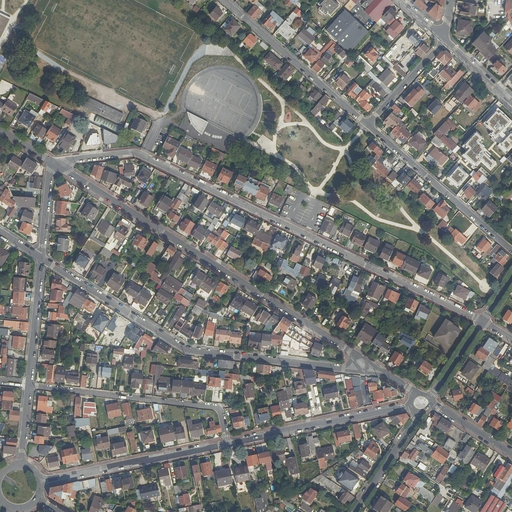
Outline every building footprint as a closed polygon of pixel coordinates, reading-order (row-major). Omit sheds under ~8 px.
[(0,0),(0,40),(11,19),(0,13),(0,0)] [(184,0),(181,0),(191,8),(192,7),(184,0)] [(350,0),(355,5),(359,0),(361,0),(364,2),(359,7),(364,11),(368,6),(368,5),(372,0),(350,0)] [(373,0),(368,6),(364,11),(371,18),(376,22),(379,19),(388,9),(393,4),(388,0),(373,0)] [(414,0),(413,2),(422,11),(426,6),(421,2),(423,0),(414,0)] [(427,0),(427,1),(434,2),(436,2),(431,7),(430,7),(426,11),(434,20),(438,18),(440,8),(442,8),(443,0),(427,0)] [(508,12),(510,13),(510,10),(511,0),(502,0),(502,4),(503,4),(503,5),(505,5),(504,12),(508,12)] [(252,5),(253,5),(246,13),(253,19),(260,11),(259,11),(262,7),(256,1),(252,5)] [(463,3),(462,9),(461,9),(460,15),(473,17),(475,5),(463,3)] [(192,7),(191,8),(196,13),(200,9),(195,5),(192,7)] [(221,13),(215,8),(209,14),(215,19),(221,13)] [(300,13),(295,8),(275,30),(286,39),(292,31),(286,26),(287,24),(289,25),(291,23),(291,22),(294,18),(297,16),(298,16),(300,13)] [(312,12),(307,8),(302,13),(307,18),(312,12)] [(395,15),(388,9),(379,19),(385,26),(392,19),(395,15)] [(325,30),(347,50),(365,30),(362,27),(351,17),(348,14),(344,10),(325,30)] [(312,12),(307,18),(315,25),(320,20),(312,12)] [(266,25),(270,28),(276,22),(267,15),(261,22),(265,26),(266,25)] [(376,22),(371,18),(362,27),(365,30),(367,32),(376,22)] [(385,26),(382,29),(384,31),(383,33),(391,40),(402,28),(392,19),(385,26)] [(326,25),(320,20),(315,25),(321,30),(321,31),(326,25)] [(231,21),(227,25),(223,22),(216,31),(220,34),(224,29),(230,34),(238,26),(231,21)] [(470,23),(458,21),(456,34),(469,36),(469,33),(471,33),(471,28),(470,28),(470,23)] [(308,27),(305,30),(303,28),(297,35),(305,42),(310,35),(313,32),(308,27)] [(413,32),(406,39),(413,45),(420,38),(413,32)] [(482,32),(473,42),(477,46),(482,50),(488,43),(491,41),(486,36),(482,32)] [(256,39),(249,34),(243,41),(250,46),(256,39)] [(310,35),(305,42),(308,45),(309,44),(314,39),(310,35)] [(511,39),(503,48),(511,55),(511,53),(511,39)] [(262,40),(258,44),(266,51),(270,47),(262,40)] [(305,48),(300,54),(313,65),(318,59),(319,59),(324,53),(327,49),(332,43),(329,40),(319,52),(311,46),(309,49),(307,47),(305,48)] [(421,43),(413,51),(421,58),(429,50),(421,43)] [(480,52),(486,57),(485,59),(487,61),(496,51),(488,43),(482,50),(480,52)] [(334,48),(336,50),(334,52),(341,58),(344,55),(336,46),(334,48)] [(372,62),(378,55),(370,47),(363,54),(372,62)] [(320,59),(324,63),(331,54),(327,49),(324,53),(325,54),(320,59)] [(359,54),(355,51),(350,57),(353,60),(358,55),(359,54)] [(445,51),(441,52),(435,58),(440,63),(434,69),(433,68),(428,74),(432,78),(440,69),(439,68),(443,65),(444,65),(451,58),(445,51)] [(281,63),(268,52),(263,58),(275,69),(281,63)] [(358,55),(353,60),(366,73),(371,67),(358,55)] [(349,58),(344,63),(349,67),(353,62),(349,58)] [(493,58),(490,63),(502,73),(505,69),(501,66),(504,63),(500,59),(498,62),(493,58)] [(318,59),(313,65),(311,67),(316,72),(323,64),(318,59)] [(278,71),(272,77),(281,84),(285,80),(283,78),(291,68),(285,63),(278,71)] [(405,75),(394,66),(392,68),(402,78),(405,75)] [(293,70),(291,68),(283,78),(285,80),(293,70)] [(378,79),(382,82),(378,86),(383,91),(387,86),(386,85),(395,75),(388,69),(378,79)] [(462,73),(458,70),(448,82),(443,86),(445,88),(449,85),(450,86),(462,73)] [(334,81),(339,85),(338,86),(342,89),(350,81),(341,73),(334,81)] [(448,82),(438,73),(430,82),(433,86),(435,84),(438,87),(440,90),(443,86),(448,82)] [(376,76),(372,80),(377,85),(378,86),(382,82),(378,79),(376,76)] [(384,93),(376,86),(377,85),(372,80),(368,85),(381,97),(384,93)] [(461,104),(473,91),(463,83),(455,92),(456,94),(453,97),(461,104)] [(387,86),(383,91),(387,94),(391,90),(387,86)] [(354,90),(350,87),(345,93),(349,95),(353,98),(356,95),(353,91),(354,90)] [(415,90),(413,89),(403,100),(410,107),(424,93),(418,87),(415,90)] [(354,99),(361,104),(360,105),(366,111),(370,106),(364,101),(370,95),(363,89),(354,99)] [(320,95),(314,90),(309,95),(312,98),(315,100),(320,95)] [(38,97),(28,93),(25,97),(29,99),(34,101),(36,99),(36,100),(38,97)] [(312,109),(316,113),(328,98),(325,94),(312,109)] [(463,105),(464,104),(471,110),(478,102),(470,95),(462,104),(463,105)] [(36,99),(34,101),(38,103),(35,108),(38,110),(44,100),(38,97),(36,100),(36,99)] [(85,97),(81,105),(118,123),(122,114),(85,97)] [(16,106),(6,99),(3,104),(1,107),(8,111),(6,113),(10,116),(16,106)] [(49,103),(44,100),(38,110),(36,113),(41,116),(49,103)] [(433,116),(442,106),(435,100),(426,109),(433,116)] [(491,103),(488,100),(483,105),(487,108),(491,103)] [(409,112),(399,103),(383,122),(386,125),(387,124),(393,129),(400,121),(409,112)] [(61,108),(59,112),(68,117),(64,124),(67,126),(70,121),(74,115),(61,108)] [(23,109),(17,120),(22,124),(28,127),(33,118),(34,116),(23,109)] [(335,120),(340,113),(338,111),(335,114),(334,113),(331,117),(335,120)] [(486,118),(489,114),(487,112),(473,128),(483,136),(490,129),(486,126),(490,122),(486,118)] [(144,121),(134,117),(129,128),(139,132),(144,121)] [(343,124),(346,127),(344,130),(347,133),(353,126),(344,118),(339,124),(341,125),(343,124)] [(448,119),(445,122),(451,127),(454,131),(457,128),(448,119)] [(86,121),(83,128),(87,131),(89,128),(91,123),(90,123),(86,121)] [(390,132),(404,143),(410,136),(405,131),(408,127),(400,121),(393,129),(390,132)] [(444,122),(433,134),(435,136),(442,143),(448,148),(451,151),(452,151),(453,150),(456,146),(444,135),(451,127),(445,122),(445,121),(444,122)] [(91,123),(89,128),(102,135),(102,129),(91,123)] [(32,132),(38,136),(34,143),(38,145),(42,138),(41,138),(46,130),(42,127),(42,126),(40,125),(39,126),(36,124),(32,132)] [(51,124),(43,136),(52,141),(60,130),(51,124)] [(501,127),(493,135),(502,144),(506,140),(510,136),(504,130),(501,127)] [(102,129),(102,135),(103,144),(114,143),(117,136),(103,129),(102,129)] [(73,138),(64,132),(56,144),(65,150),(73,138)] [(425,144),(415,135),(408,143),(418,151),(425,144)] [(430,141),(437,147),(441,144),(442,143),(435,136),(434,137),(430,141)] [(168,149),(166,154),(172,157),(179,144),(165,137),(161,146),(168,149)] [(373,158),(370,155),(364,161),(370,167),(371,166),(376,160),(375,159),(382,152),(372,143),(369,147),(374,152),(373,153),(374,154),(375,153),(376,154),(373,158)] [(482,143),(479,146),(487,154),(490,150),(482,143)] [(434,148),(432,151),(444,161),(447,158),(434,148)] [(180,149),(175,158),(185,164),(190,155),(190,154),(180,149)] [(218,155),(216,158),(221,161),(224,154),(219,151),(218,155)] [(432,151),(428,154),(441,165),(444,161),(432,151)] [(200,160),(190,155),(185,164),(195,169),(197,166),(199,167),(200,164),(198,163),(200,160)] [(11,156),(4,165),(15,172),(21,162),(11,156)] [(20,166),(25,170),(22,175),(27,176),(29,176),(36,165),(25,158),(20,166)] [(215,166),(204,160),(199,169),(208,174),(207,174),(210,176),(215,166)] [(371,166),(385,179),(385,180),(389,184),(394,178),(389,173),(384,168),(385,167),(376,160),(371,166)] [(486,162),(481,167),(490,176),(495,171),(486,162)] [(123,166),(118,167),(119,174),(129,179),(129,175),(133,174),(132,165),(125,166),(125,171),(123,171),(123,166)] [(101,168),(93,166),(90,175),(99,177),(101,168)] [(220,167),(215,178),(226,184),(231,173),(220,167)] [(142,168),(136,178),(145,184),(151,174),(142,168)] [(458,170),(452,176),(459,181),(465,185),(471,179),(466,175),(465,174),(464,175),(462,173),(458,170)] [(470,171),(466,175),(471,179),(472,177),(474,175),(475,174),(475,173),(471,170),(470,171)] [(103,171),(101,180),(113,183),(118,175),(103,171)] [(475,173),(475,174),(484,182),(487,179),(484,176),(483,177),(481,176),(482,176),(481,175),(481,174),(478,171),(477,172),(477,171),(475,173)] [(446,172),(439,181),(442,183),(450,175),(446,172)] [(412,180),(403,173),(397,181),(405,188),(407,186),(412,180)] [(119,174),(118,175),(113,183),(118,187),(120,183),(128,187),(132,181),(129,179),(119,174)] [(474,175),(472,177),(481,185),(484,182),(475,174),(474,175)] [(238,175),(233,185),(240,189),(245,179),(238,175)] [(27,181),(25,181),(24,187),(37,189),(39,177),(29,176),(27,176),(27,181)] [(247,180),(245,179),(240,189),(240,190),(253,197),(254,196),(258,187),(250,183),(246,181),(247,180)] [(412,180),(407,186),(416,194),(422,187),(413,179),(412,180)] [(57,188),(58,189),(57,190),(61,198),(64,196),(66,198),(69,196),(68,194),(69,193),(65,184),(57,188)] [(188,186),(184,184),(178,193),(180,195),(181,193),(182,194),(185,189),(186,189),(188,186)] [(287,184),(284,191),(288,194),(292,187),(287,184)] [(259,185),(258,187),(254,196),(263,200),(268,190),(261,186),(259,185)] [(474,194),(478,197),(480,194),(486,199),(493,191),(490,188),(489,190),(484,186),(481,185),(479,188),(476,191),(476,192),(474,194)] [(474,194),(476,192),(469,186),(463,193),(470,198),(474,194)] [(297,189),(292,187),(288,194),(294,196),(297,189)] [(8,191),(4,189),(3,190),(0,195),(0,200),(10,207),(2,220),(6,222),(16,206),(14,202),(13,203),(7,199),(9,196),(6,194),(8,191)] [(511,189),(503,198),(507,202),(511,196),(511,189)] [(152,198),(143,192),(138,200),(146,206),(152,198)] [(177,200),(175,199),(169,208),(171,209),(170,211),(167,216),(175,221),(179,215),(178,214),(174,211),(177,206),(180,202),(181,203),(185,196),(182,194),(181,193),(180,195),(177,200)] [(281,197),(272,193),(268,201),(277,206),(281,197)] [(497,193),(494,197),(501,203),(504,200),(503,199),(497,193)] [(434,203),(423,194),(418,200),(429,209),(434,203)] [(162,196),(154,208),(160,212),(162,210),(166,212),(172,202),(162,196)] [(207,202),(199,196),(193,206),(201,211),(207,202)] [(18,202),(14,202),(16,206),(19,207),(33,208),(33,199),(18,198),(18,202)] [(68,202),(57,201),(56,214),(58,214),(66,215),(68,202)] [(217,216),(221,208),(211,201),(206,209),(217,216)] [(445,204),(441,201),(433,209),(443,217),(448,210),(443,206),(445,204)] [(489,201),(481,210),(489,217),(497,208),(489,201)] [(87,204),(86,205),(82,202),(81,204),(76,211),(91,221),(97,211),(87,204)] [(19,207),(16,206),(9,217),(12,218),(19,207)] [(25,212),(22,210),(18,220),(21,222),(27,224),(32,214),(25,212)] [(203,213),(201,217),(211,223),(213,220),(203,213)] [(246,219),(236,214),(230,222),(241,228),(246,219)] [(335,221),(325,215),(318,229),(328,234),(335,221)] [(501,221),(495,216),(490,221),(496,226),(501,221)] [(66,220),(56,218),(55,231),(65,232),(66,225),(66,220)] [(193,224),(185,219),(179,228),(187,233),(193,224)] [(247,222),(243,228),(255,235),(256,233),(257,231),(260,226),(248,219),(247,222)] [(442,220),(437,226),(442,230),(447,225),(442,220)] [(107,237),(113,228),(102,221),(97,229),(100,231),(99,232),(107,237)] [(18,230),(27,234),(31,226),(27,224),(21,222),(18,230)] [(343,223),(338,232),(348,237),(352,228),(343,223)] [(225,227),(222,224),(216,233),(219,235),(224,229),(224,228),(225,227)] [(127,232),(116,225),(104,244),(102,247),(103,247),(105,249),(112,237),(118,241),(120,242),(127,232)] [(207,232),(196,225),(190,234),(201,241),(207,232)] [(93,230),(88,238),(102,247),(104,244),(93,237),(96,232),(93,230)] [(450,234),(454,238),(452,240),(455,243),(457,241),(461,244),(466,239),(463,237),(462,238),(461,239),(460,238),(461,236),(454,230),(450,234)] [(355,231),(350,241),(360,246),(365,236),(355,231)] [(288,239),(275,232),(269,245),(268,247),(274,249),(276,246),(282,249),(288,239)] [(206,239),(206,242),(207,242),(209,241),(211,242),(211,244),(212,245),(213,245),(214,245),(218,239),(220,237),(220,236),(219,235),(217,238),(209,233),(206,239)] [(255,235),(253,238),(266,244),(269,239),(268,238),(259,234),(256,233),(255,235)] [(142,249),(147,242),(141,238),(136,235),(131,242),(142,249)] [(112,237),(105,249),(111,253),(118,241),(112,237)] [(222,239),(220,237),(218,239),(214,245),(222,250),(224,246),(226,248),(228,246),(226,245),(226,244),(221,241),(222,239)] [(68,240),(58,238),(57,250),(67,251),(68,240)] [(260,252),(259,254),(264,256),(267,250),(264,249),(266,244),(253,238),(250,245),(249,245),(251,246),(250,247),(260,252)] [(368,238),(363,247),(373,253),(378,243),(368,238)] [(483,239),(478,246),(484,252),(485,252),(485,251),(488,254),(488,253),(490,251),(493,248),(490,246),(491,246),(483,239)] [(157,245),(153,241),(146,253),(150,256),(157,245)] [(295,245),(296,245),(291,256),(295,258),(303,243),(297,241),(295,245)] [(385,244),(383,248),(391,252),(393,248),(385,244)] [(175,250),(168,245),(160,258),(162,259),(166,252),(171,255),(175,250)] [(237,260),(241,252),(230,246),(225,254),(237,260)] [(99,253),(108,258),(112,253),(111,253),(105,249),(103,247),(99,253)] [(0,248),(0,264),(2,265),(9,254),(0,248)] [(383,248),(379,257),(386,261),(391,252),(383,248)] [(501,250),(496,256),(495,259),(500,264),(502,266),(504,264),(503,263),(504,261),(503,260),(507,255),(501,250)] [(177,251),(159,281),(162,284),(172,267),(178,258),(177,257),(180,253),(177,251)] [(396,252),(391,262),(400,266),(405,257),(405,256),(396,252)] [(332,255),(327,253),(324,260),(323,262),(327,264),(332,255)] [(317,257),(313,267),(320,270),(323,262),(324,260),(317,257)] [(419,264),(405,257),(400,266),(414,273),(419,264)] [(182,261),(178,258),(172,267),(176,270),(182,261)] [(286,261),(283,259),(283,260),(280,267),(281,268),(292,274),(296,276),(301,265),(296,263),(293,270),(286,266),(287,265),(286,261)] [(502,268),(499,265),(500,264),(495,259),(494,259),(492,262),(497,266),(493,272),(496,275),(502,268)] [(303,261),(301,265),(296,276),(301,279),(303,275),(305,275),(304,277),(306,278),(309,269),(306,268),(308,264),(303,261)] [(30,264),(20,262),(18,274),(28,276),(30,264)] [(95,264),(88,276),(98,281),(105,270),(95,264)] [(152,264),(147,273),(149,275),(152,271),(155,266),(152,264)] [(329,266),(326,273),(326,274),(335,277),(338,270),(329,266)] [(400,266),(399,268),(413,275),(414,273),(400,266)] [(426,279),(430,271),(421,266),(417,275),(426,279)] [(279,271),(277,273),(280,276),(283,273),(286,275),(287,274),(294,278),(295,276),(292,274),(281,268),(279,271)] [(263,278),(268,281),(271,277),(259,270),(256,274),(261,277),(261,278),(262,279),(263,278)] [(149,275),(149,276),(148,277),(154,281),(158,275),(152,271),(149,275)] [(197,272),(191,281),(199,286),(205,276),(197,272)] [(123,280),(114,273),(107,284),(117,291),(123,280)] [(324,277),(318,274),(313,285),(334,296),(340,281),(331,278),(329,283),(323,281),(324,277)] [(443,287),(447,278),(438,274),(434,283),(443,287)] [(297,282),(287,276),(282,283),(290,289),(292,286),(293,287),(297,282)] [(357,278),(353,276),(348,286),(353,288),(357,278)] [(357,278),(353,288),(352,290),(351,292),(356,294),(356,293),(359,294),(361,290),(358,288),(363,278),(358,276),(357,278)] [(14,277),(13,291),(25,293),(26,287),(23,287),(24,278),(14,277)] [(56,278),(52,277),(50,289),(51,289),(59,291),(62,280),(56,278)] [(170,293),(172,290),(175,293),(177,293),(180,288),(181,286),(171,280),(172,279),(168,277),(161,287),(170,293)] [(208,294),(215,283),(212,282),(205,279),(199,288),(208,294)] [(385,288),(371,282),(366,295),(374,299),(377,291),(383,294),(385,288)] [(129,294),(130,293),(136,297),(141,289),(131,283),(125,291),(129,294)] [(217,294),(222,297),(228,288),(220,283),(215,290),(218,291),(217,294)] [(453,294),(464,300),(465,296),(468,291),(457,285),(453,294)] [(177,293),(189,301),(192,295),(180,288),(177,293)] [(59,291),(51,289),(48,300),(60,302),(62,291),(59,291)] [(141,289),(136,297),(133,301),(137,304),(138,302),(144,306),(151,296),(141,289)] [(165,304),(168,300),(170,301),(172,297),(159,289),(156,292),(158,293),(156,297),(165,304)] [(388,290),(387,289),(383,298),(390,301),(391,299),(394,301),(397,294),(389,291),(390,290),(388,289),(388,290)] [(76,290),(69,302),(79,308),(80,307),(85,300),(87,297),(76,290)] [(21,307),(22,307),(24,293),(14,292),(12,304),(14,304),(14,307),(15,307),(21,307)] [(173,297),(172,297),(186,306),(189,301),(177,293),(175,293),(173,297)] [(311,309),(316,300),(308,294),(302,304),(311,309)] [(200,300),(193,295),(189,301),(194,305),(196,306),(200,300)] [(243,300),(235,295),(229,306),(239,312),(240,310),(245,302),(244,302),(243,303),(241,302),(243,300)] [(355,297),(350,295),(346,302),(348,303),(352,305),(355,297)] [(417,302),(409,298),(403,310),(408,312),(409,310),(413,312),(417,302)] [(325,299),(323,303),(329,308),(332,304),(325,299)] [(85,300),(80,307),(89,313),(94,305),(85,300)] [(245,302),(240,310),(251,317),(257,308),(246,301),(245,302)] [(365,302),(363,301),(359,309),(362,311),(365,313),(367,313),(369,309),(366,308),(368,303),(365,302)] [(202,310),(210,312),(217,315),(222,316),(227,308),(220,304),(217,311),(204,306),(202,310)] [(194,305),(191,310),(199,315),(202,310),(196,306),(194,305)] [(180,306),(178,308),(177,310),(169,323),(174,326),(178,320),(185,309),(180,306)] [(260,306),(255,314),(261,318),(265,321),(267,319),(270,313),(260,306)] [(430,311),(419,306),(415,315),(420,317),(426,320),(430,311)] [(21,309),(21,307),(15,307),(15,314),(21,315),(20,319),(25,320),(26,309),(21,309)] [(78,324),(75,328),(82,333),(90,321),(86,318),(85,319),(81,316),(83,314),(78,311),(73,318),(72,320),(78,324)] [(101,311),(90,326),(100,333),(111,317),(101,311)] [(511,320),(511,314),(507,312),(502,320),(510,324),(511,320)] [(112,325),(115,327),(122,317),(118,314),(112,325)] [(274,325),(277,326),(280,320),(272,315),(269,321),(274,325)] [(349,321),(342,316),(336,325),(340,327),(341,326),(345,328),(349,321)] [(272,332),(275,334),(280,327),(282,329),(280,331),(282,332),(280,336),(282,337),(288,328),(292,323),(282,318),(280,320),(277,326),(272,332)] [(28,323),(3,320),(3,323),(9,324),(9,326),(13,326),(20,326),(20,330),(24,331),(26,331),(28,331),(28,323)] [(183,323),(178,320),(174,326),(173,327),(173,328),(178,331),(181,325),(182,325),(183,323)] [(444,320),(433,337),(447,347),(450,342),(455,336),(459,330),(450,324),(444,320)] [(367,343),(375,330),(365,323),(357,336),(367,343)] [(57,338),(58,326),(47,325),(45,336),(57,338)] [(181,325),(178,331),(188,337),(191,332),(181,325)] [(214,326),(206,325),(202,339),(206,340),(208,335),(211,336),(214,326)] [(277,326),(274,325),(267,334),(267,341),(261,340),(260,346),(270,347),(270,345),(271,334),(272,332),(277,326)] [(142,333),(132,326),(125,337),(133,342),(135,343),(142,333)] [(195,326),(193,332),(192,335),(193,336),(199,338),(203,329),(195,326)] [(288,328),(282,337),(282,342),(283,343),(282,347),(285,349),(293,330),(288,328)] [(230,332),(215,329),(214,340),(229,342),(230,332)] [(403,332),(401,331),(399,334),(396,339),(411,349),(417,340),(403,332)] [(241,333),(230,332),(229,342),(233,343),(233,341),(240,342),(241,333)] [(271,334),(270,345),(282,343),(282,342),(282,337),(280,336),(275,334),(272,332),(271,334)] [(255,348),(255,349),(260,350),(260,346),(261,340),(262,334),(255,333),(255,336),(249,335),(247,347),(252,347),(252,348),(255,348)] [(377,333),(371,342),(379,347),(384,340),(385,338),(377,333)] [(24,338),(9,336),(8,346),(7,349),(12,349),(12,348),(22,349),(24,338)] [(43,346),(54,347),(55,341),(43,339),(43,346)] [(497,344),(489,339),(483,348),(489,352),(491,354),(497,344)] [(158,340),(152,350),(151,352),(157,352),(158,351),(165,352),(167,349),(162,346),(164,344),(158,340)] [(379,347),(378,349),(386,354),(392,346),(384,340),(379,347)] [(422,343),(417,340),(411,349),(411,350),(415,353),(422,343)] [(310,354),(319,356),(323,346),(315,343),(313,347),(312,347),(311,348),(312,349),(310,354)] [(476,356),(483,361),(489,352),(483,348),(481,347),(476,356)] [(501,350),(497,347),(492,355),(496,357),(501,350)] [(49,357),(52,357),(53,350),(42,349),(41,358),(49,359),(49,357)] [(415,353),(411,350),(403,362),(407,365),(415,353)] [(397,365),(402,357),(394,352),(389,360),(397,365)] [(85,362),(95,364),(96,355),(86,353),(85,362)] [(491,354),(487,361),(482,367),(488,371),(493,363),(496,358),(496,357),(492,355),(491,354)] [(124,357),(123,368),(131,369),(133,358),(124,357)] [(6,359),(6,365),(5,375),(11,376),(13,360),(6,359)] [(232,361),(218,359),(217,366),(231,368),(232,361)] [(425,375),(432,366),(421,359),(415,368),(425,375)] [(197,362),(178,360),(178,367),(182,368),(195,369),(196,369),(197,362)] [(45,367),(47,366),(45,381),(48,381),(48,384),(53,384),(53,380),(54,369),(52,369),(53,366),(47,365),(47,364),(41,363),(40,367),(45,367)] [(486,373),(487,373),(507,386),(508,385),(510,382),(507,380),(508,378),(494,369),(497,365),(493,363),(488,371),(486,373)] [(155,364),(154,371),(152,384),(158,384),(157,391),(170,393),(170,390),(172,379),(172,378),(159,376),(160,365),(155,364)] [(256,364),(255,374),(267,376),(268,365),(256,364)] [(470,380),(477,369),(469,364),(462,374),(466,377),(470,380)] [(55,367),(54,369),(53,380),(63,382),(65,368),(55,367)] [(97,374),(96,376),(109,378),(110,368),(98,367),(97,374)] [(300,381),(293,382),(295,393),(305,392),(304,384),(305,384),(305,383),(302,369),(298,369),(298,371),(298,375),(300,381)] [(302,369),(305,383),(315,381),(313,370),(302,369)] [(71,376),(66,376),(65,381),(77,383),(78,374),(72,373),(71,376)] [(224,375),(223,380),(223,388),(231,388),(232,379),(237,380),(237,374),(224,373),(224,375)] [(499,385),(501,386),(495,395),(500,398),(503,392),(505,390),(507,386),(487,373),(485,377),(487,378),(488,379),(497,385),(499,385)] [(131,375),(130,387),(137,388),(138,383),(141,384),(142,376),(131,375)] [(210,376),(206,375),(205,384),(223,388),(223,380),(210,378),(210,376)] [(372,382),(367,383),(368,388),(368,391),(377,389),(376,383),(378,382),(379,378),(372,377),(372,382)] [(151,380),(143,379),(141,388),(147,389),(147,384),(151,385),(151,380)] [(181,380),(172,379),(170,390),(179,392),(181,380)] [(187,393),(187,395),(191,395),(192,393),(193,383),(193,381),(181,380),(179,392),(187,393)] [(205,385),(193,383),(192,393),(204,394),(205,385)] [(243,388),(245,397),(253,395),(251,383),(245,385),(246,387),(243,388)] [(283,390),(276,392),(279,405),(279,409),(283,408),(287,407),(287,406),(289,406),(288,402),(288,399),(287,395),(285,386),(283,387),(283,390)] [(374,392),(375,399),(387,397),(390,396),(396,395),(395,389),(390,386),(390,388),(389,388),(385,389),(384,387),(382,387),(383,390),(381,390),(377,391),(374,392)] [(334,391),(333,388),(327,389),(325,389),(323,390),(325,399),(338,396),(336,390),(334,391)] [(467,388),(464,392),(471,396),(474,392),(467,388)] [(355,406),(355,407),(356,407),(353,391),(353,390),(350,390),(349,391),(349,394),(345,394),(348,407),(355,406)] [(462,400),(460,390),(452,392),(454,401),(462,400)] [(2,401),(13,403),(14,393),(3,391),(2,398),(0,397),(0,401),(0,402),(0,400),(2,401)] [(489,395),(493,398),(492,399),(497,402),(500,398),(495,395),(491,392),(489,395)] [(46,397),(38,396),(36,412),(44,413),(50,413),(51,407),(50,407),(51,401),(46,401),(46,397)] [(487,407),(488,407),(487,409),(491,411),(492,410),(497,402),(492,399),(487,407)] [(10,411),(12,411),(13,403),(2,401),(0,400),(0,402),(2,402),(1,410),(8,410),(10,411)] [(305,400),(292,403),(295,415),(300,413),(304,413),(304,414),(308,413),(305,400)] [(110,406),(106,407),(108,417),(120,414),(117,403),(110,404),(110,406)] [(125,414),(126,418),(132,417),(129,403),(121,405),(123,414),(125,414)] [(474,416),(474,415),(477,417),(479,415),(482,410),(472,404),(467,411),(471,414),(471,415),(474,416)] [(270,407),(273,419),(281,417),(280,411),(279,409),(279,405),(270,407)] [(234,418),(231,419),(233,427),(238,426),(236,416),(234,407),(227,408),(229,413),(233,415),(234,418)] [(267,407),(256,409),(258,417),(259,421),(268,419),(268,418),(270,418),(267,407)] [(485,407),(482,410),(479,415),(481,416),(486,420),(489,415),(491,411),(487,409),(485,407)] [(152,418),(150,408),(137,411),(139,421),(152,418)] [(9,420),(19,421),(20,411),(12,411),(10,411),(10,415),(10,416),(9,420)] [(35,422),(43,423),(44,413),(36,412),(35,422)] [(394,426),(400,422),(402,426),(408,418),(405,414),(389,418),(394,426)] [(434,414),(432,418),(434,419),(435,420),(433,423),(432,425),(435,427),(436,425),(441,418),(434,414)] [(237,415),(236,416),(238,426),(249,424),(247,415),(239,417),(238,416),(237,415)] [(486,420),(481,416),(476,423),(481,427),(483,424),(486,420)] [(74,425),(74,427),(88,425),(88,422),(88,418),(77,418),(72,418),(74,425)] [(441,418),(436,425),(435,427),(445,433),(448,427),(450,428),(451,425),(441,418)] [(216,432),(213,420),(208,422),(210,428),(203,430),(204,435),(216,432)] [(491,421),(488,425),(497,430),(501,422),(499,421),(498,422),(495,420),(493,422),(491,421)] [(192,425),(187,426),(190,437),(203,434),(200,424),(192,425)] [(377,428),(376,427),(372,429),(379,439),(388,433),(383,424),(377,428)] [(74,425),(66,427),(69,437),(75,436),(74,427),(74,425)] [(36,433),(37,434),(37,436),(42,437),(47,437),(48,437),(48,432),(49,432),(49,428),(37,427),(36,433)] [(171,427),(157,430),(160,442),(168,440),(174,439),(172,430),(171,427)] [(178,428),(172,430),(174,439),(174,440),(183,438),(181,428),(178,428)] [(151,430),(137,433),(139,443),(153,440),(151,430)] [(347,431),(332,434),(335,447),(340,446),(339,443),(350,441),(347,431)] [(135,449),(131,432),(127,433),(126,433),(127,438),(128,437),(131,450),(135,449)] [(34,436),(33,443),(41,444),(42,439),(42,437),(37,436),(34,436)] [(95,439),(92,440),(94,449),(97,448),(97,449),(109,447),(109,444),(107,437),(95,439)] [(16,448),(17,440),(7,438),(6,442),(6,447),(16,448)] [(456,443),(448,438),(445,444),(452,448),(456,443)] [(109,444),(109,447),(111,455),(127,452),(124,441),(109,444)] [(373,447),(374,445),(371,442),(363,453),(371,459),(377,450),(373,447)] [(38,445),(37,453),(46,454),(53,447),(43,445),(41,446),(38,445)] [(300,457),(309,455),(307,445),(300,446),(298,447),(300,457)] [(15,454),(16,448),(6,447),(3,446),(3,448),(2,461),(7,458),(14,456),(15,454)] [(83,448),(83,450),(80,451),(82,460),(90,458),(88,447),(83,448)] [(331,447),(315,451),(316,457),(333,454),(331,447)] [(459,452),(458,455),(457,457),(467,463),(473,452),(470,451),(471,450),(466,447),(462,453),(459,452)] [(77,460),(74,448),(60,451),(63,463),(77,460)] [(404,452),(400,457),(409,463),(413,466),(414,464),(411,462),(419,453),(418,452),(414,450),(414,449),(409,456),(408,455),(409,453),(407,451),(405,453),(404,452)] [(283,450),(268,453),(270,461),(270,464),(278,462),(278,464),(285,462),(285,461),(283,450)] [(350,454),(355,459),(361,453),(357,450),(350,454)] [(447,456),(439,450),(434,458),(442,464),(447,456)] [(485,458),(477,453),(470,463),(483,471),(490,461),(485,458)] [(255,455),(244,457),(246,466),(248,472),(252,471),(252,470),(257,467),(257,464),(255,455)] [(46,459),(48,467),(59,465),(57,457),(46,459)] [(397,462),(406,467),(409,463),(400,457),(397,462)] [(285,461),(285,462),(286,466),(288,466),(290,475),(298,473),(294,459),(285,461)] [(351,461),(347,466),(349,467),(353,470),(357,465),(351,461)] [(357,465),(366,471),(369,467),(360,461),(357,465)] [(211,473),(209,463),(200,464),(202,475),(211,473)] [(507,464),(504,469),(495,483),(494,484),(498,487),(499,485),(502,486),(511,471),(511,465),(510,464),(509,465),(507,464)] [(349,467),(347,469),(358,476),(363,479),(365,476),(364,474),(366,471),(357,465),(353,470),(349,467)] [(186,477),(184,466),(174,468),(176,479),(186,477)] [(233,471),(235,482),(249,480),(248,472),(246,466),(241,467),(242,469),(233,471)] [(495,478),(493,482),(495,483),(504,469),(499,466),(493,476),(495,478)] [(438,476),(436,480),(440,483),(442,481),(449,469),(445,467),(443,469),(440,473),(439,473),(437,476),(438,476)] [(344,470),(336,482),(350,492),(358,480),(356,479),(358,476),(347,469),(347,468),(345,471),(344,470)] [(157,471),(159,479),(158,479),(158,480),(163,479),(164,487),(170,485),(167,469),(166,469),(157,471)] [(224,472),(214,474),(217,486),(232,483),(229,470),(224,471),(224,472)] [(403,481),(406,483),(405,485),(411,489),(416,482),(417,480),(415,478),(416,477),(413,475),(412,477),(408,474),(403,481)] [(332,491),(333,490),(340,495),(341,494),(340,493),(342,490),(340,489),(320,475),(313,480),(318,483),(319,482),(332,491)] [(113,484),(115,489),(121,487),(120,481),(119,477),(111,479),(112,484),(113,484)] [(126,478),(126,479),(122,480),(124,489),(132,487),(130,477),(126,478)] [(94,479),(78,482),(77,490),(84,488),(84,487),(87,487),(87,488),(94,486),(94,479)] [(105,481),(99,483),(101,492),(111,490),(109,479),(105,480),(105,481)] [(78,482),(49,488),(47,496),(61,505),(62,499),(64,499),(65,494),(76,496),(77,490),(78,482)] [(420,485),(416,482),(411,489),(413,492),(414,493),(420,485)] [(159,495),(156,484),(138,488),(140,499),(159,495)] [(396,487),(393,492),(403,499),(410,490),(405,487),(406,487),(401,484),(398,488),(396,487)] [(301,488),(299,489),(292,494),(290,495),(291,495),(295,498),(297,499),(298,497),(294,495),(304,489),(303,486),(301,488)] [(420,487),(416,494),(435,507),(438,502),(434,499),(435,497),(420,487)] [(259,492),(252,494),(256,511),(265,511),(269,510),(264,489),(259,490),(259,492)] [(307,493),(305,493),(301,499),(309,504),(310,503),(310,504),(312,501),(311,501),(314,497),(316,495),(315,495),(316,494),(309,490),(307,493)] [(343,504),(345,500),(351,504),(354,498),(342,490),(340,493),(341,494),(340,495),(338,497),(339,498),(338,501),(343,504)] [(511,495),(505,491),(503,496),(511,502),(511,495)] [(185,506),(190,505),(188,493),(182,495),(182,496),(178,496),(180,505),(184,504),(185,506)] [(472,495),(464,506),(473,511),(476,511),(483,502),(472,495)] [(92,500),(88,511),(97,511),(103,504),(103,503),(102,499),(95,496),(94,501),(92,500)] [(500,511),(505,506),(490,496),(480,511),(500,511)] [(372,509),(376,511),(387,511),(393,505),(380,497),(372,509)] [(407,507),(408,508),(411,504),(403,499),(403,500),(399,498),(394,504),(404,511),(407,507)] [(302,506),(300,507),(304,510),(307,511),(308,511),(310,511),(312,510),(311,509),(301,502),(300,505),(302,506)]
